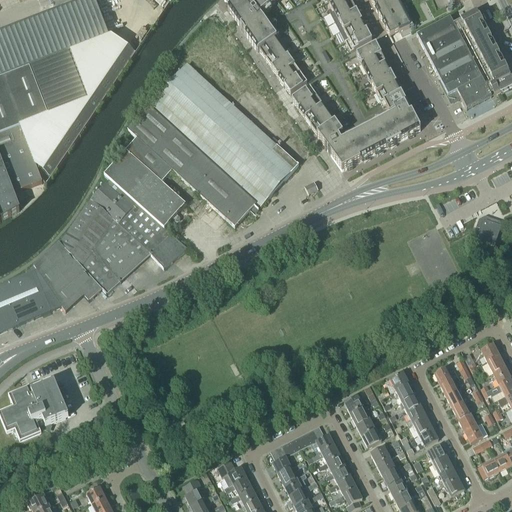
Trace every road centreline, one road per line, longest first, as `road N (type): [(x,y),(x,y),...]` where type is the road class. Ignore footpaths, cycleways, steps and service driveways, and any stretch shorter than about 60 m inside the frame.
road 1 (secondary): [(351,200),(81,330)]
road 2 (residential): [(511,353),(498,327),(416,371),(484,506)]
road 3 (residential): [(380,511),(331,417),(249,460),(277,511)]
road 4 (residential): [(351,200),(240,42)]
road 5 (residential): [(168,511),(140,459),(106,478),(123,511)]
road 6 (residential): [(463,154),(407,36)]
road 7 (secondary): [(351,200),(444,184),(473,170)]
road 8 (unclassified): [(132,442),(81,330)]
road 9 (secondary): [(463,154),(351,200)]
